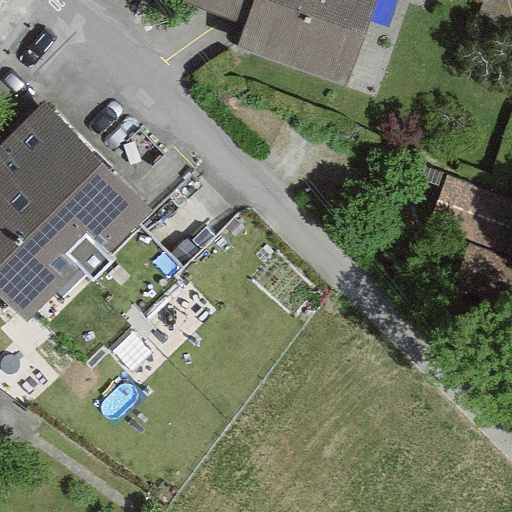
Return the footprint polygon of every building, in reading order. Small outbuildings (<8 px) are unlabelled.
[(380,0),(186,0),(236,18),(227,45),(350,88),(380,0)] [(144,212),(43,110),(0,152),(0,289),(32,322),(144,212)] [(429,224),(510,256),(511,250),(511,202),(447,177),(429,224)] [(511,309),(502,337),(511,340),(511,263),(467,248),(453,288),(511,308),(511,309)] [(144,382),(121,415),(165,445),(188,411),(144,382)]
